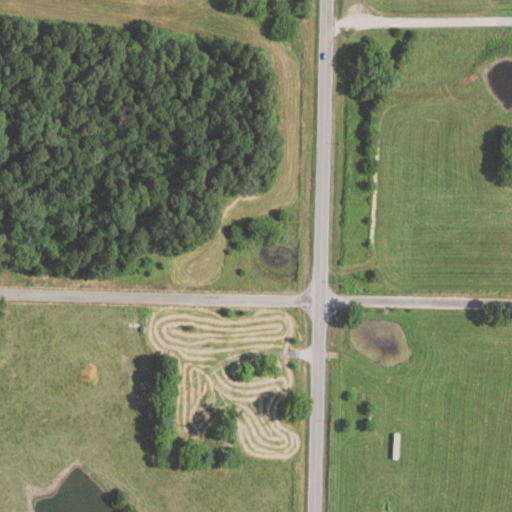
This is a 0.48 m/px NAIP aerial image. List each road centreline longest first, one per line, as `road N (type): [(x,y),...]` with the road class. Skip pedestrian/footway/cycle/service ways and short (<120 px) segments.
road 1 (tertiary): [(310,511),(323,0)]
road 2 (residential): [(511,301),(0,293)]
